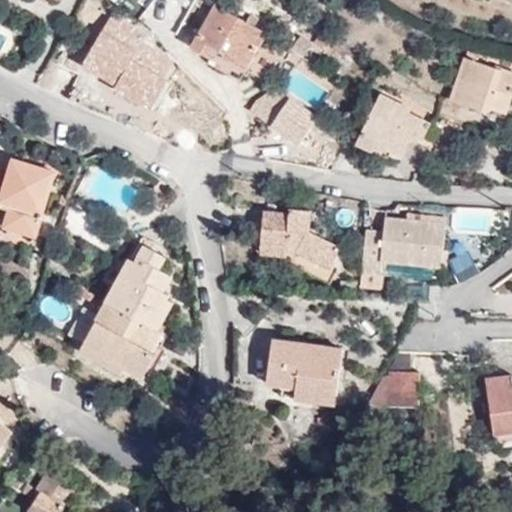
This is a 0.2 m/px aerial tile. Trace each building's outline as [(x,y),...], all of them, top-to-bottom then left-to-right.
[(247,68),(265,38),(267,34),(217,4),(193,46),(212,58),(217,48),(226,54),(226,56),(247,68)] [(329,36),(319,30),(308,24),(302,32),(343,61),(349,52),(329,36)] [(286,50),(265,38),(247,68),(246,70),(266,83),(286,50)] [(246,70),(247,68),(226,56),(226,54),(217,48),(212,58),(210,62),(239,80),(246,70)] [(508,111),(511,101),(511,72),(476,61),(478,53),(469,50),(452,100),(487,113),(490,105),(508,111)] [(346,110),(351,102),(335,90),(328,99),(346,110)] [(382,94),(363,134),(393,150),(404,155),(415,133),(426,138),(432,124),(412,113),(413,109),(382,94)] [(393,150),(363,134),(358,143),(389,158),(393,150)] [(18,177),(22,161),(13,159),(9,175),(18,177)] [(56,171),(22,161),(18,177),(9,175),(8,176),(0,173),(0,206),(1,207),(3,201),(12,204),(11,210),(6,227),(38,236),(56,171)] [(68,205),(71,196),(63,194),(60,203),(68,205)] [(1,207),(11,210),(12,204),(3,201),(1,207)] [(311,231),(313,209),(291,208),(291,214),(264,212),(261,252),(288,254),(288,249),(297,249),(332,268),(343,246),(311,231)] [(495,230),(495,208),(452,208),(452,231),(495,230)] [(362,268),(362,273),(382,275),(383,260),(443,266),(447,223),(387,218),(385,232),(368,230),(362,268)] [(132,258),(85,344),(127,368),(145,377),(158,354),(151,350),(178,304),(169,299),(170,294),(164,292),(173,276),(161,269),(167,257),(146,245),(137,262),(132,258)] [(455,273),(475,266),(470,251),(449,259),(455,273)] [(269,383),(285,385),(298,387),(297,399),(338,405),(345,347),(275,339),(269,383)] [(127,368),(85,344),(81,351),(123,374),(127,368)] [(413,352),(399,351),(389,370),(390,372),(389,406),(421,408),(422,373),(412,373),(413,352)] [(389,370),(368,405),(389,406),(390,372),(389,370)] [(511,388),(509,389),(506,376),(488,379),(496,433),(511,430),(511,388)] [(298,387),(285,385),(283,397),(297,399),(298,387)] [(0,451),(14,433),(0,422),(0,451)] [(511,430),(496,433),(497,443),(511,440),(511,430)] [(63,511),(65,506),(76,491),(49,473),(38,489),(43,493),(30,511),(32,511),(63,511)]
